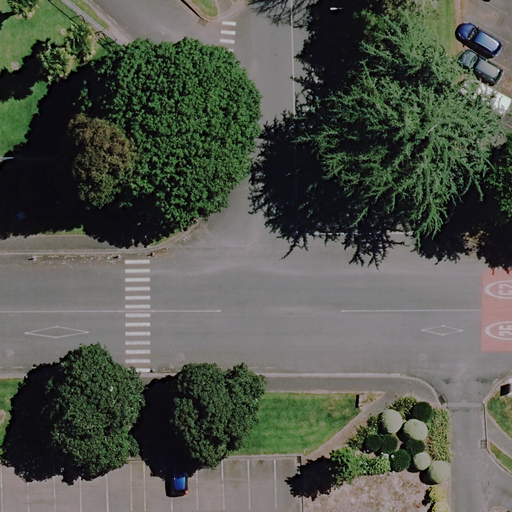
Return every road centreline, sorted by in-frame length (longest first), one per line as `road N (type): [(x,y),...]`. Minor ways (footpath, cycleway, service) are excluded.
road 1 (unclassified): [(0,314),(270,317)]
road 2 (unclassified): [(270,317),(511,322)]
road 3 (unclassified): [(270,317),(265,120)]
road 4 (unclassified): [(127,0),(265,120)]
road 5 (unclassified): [(265,120),(262,0)]
